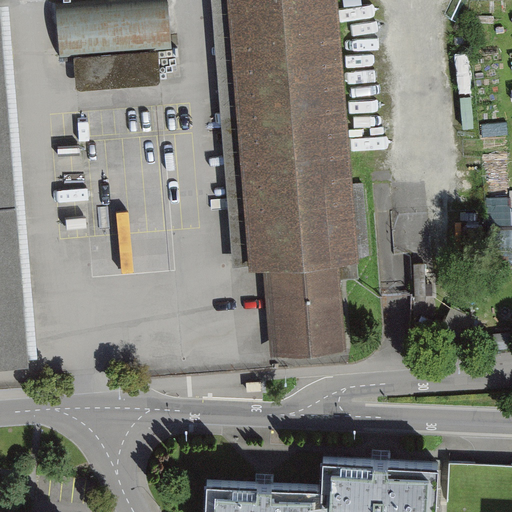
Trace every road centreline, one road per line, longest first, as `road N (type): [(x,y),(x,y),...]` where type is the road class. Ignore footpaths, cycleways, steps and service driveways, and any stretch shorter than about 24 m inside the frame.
road 1 (unknown): [(191,0),(217,253),(209,294),(179,305),(63,302)]
road 2 (unknown): [(63,302),(26,0)]
road 3 (residential): [(297,415),(341,392),(511,374)]
road 4 (residential): [(297,415),(511,424)]
road 5 (residential): [(109,409),(297,415)]
